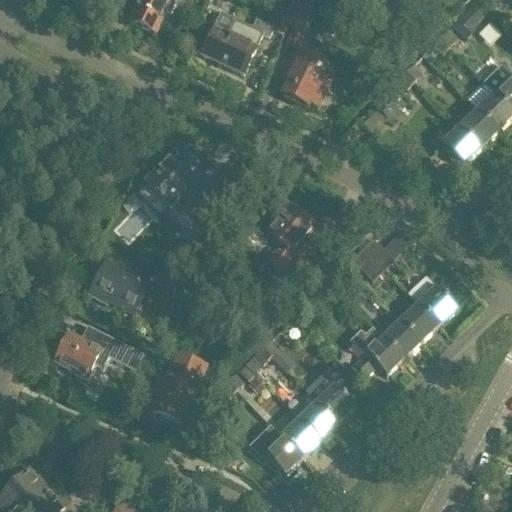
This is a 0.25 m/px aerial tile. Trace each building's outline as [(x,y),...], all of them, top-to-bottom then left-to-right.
[(139,0),(128,25),(155,38),(166,14),(171,17),(178,0),(139,0)] [(282,40),(295,13),(300,0),(279,0),(277,6),(283,9),(272,32),(255,24),(252,32),(233,24),(227,38),(214,33),(201,60),(243,79),(256,52),(262,38),(269,42),(272,35),(282,40)] [(495,2),(493,0),(488,0),(482,6),(490,15),(495,10),(495,2)] [(487,17),(477,6),(454,29),(464,40),(487,17)] [(318,111),(329,87),(320,83),(328,68),(297,53),(315,15),(299,7),(292,24),(296,26),(285,49),(295,54),(284,78),(290,81),(282,98),(308,110),(309,107),(318,111)] [(447,53),(457,44),(448,35),(439,45),(447,53)] [(442,58),(447,53),(439,45),(434,50),(442,58)] [(412,87),(422,77),(413,69),(403,78),(412,87)] [(407,93),(412,87),(403,78),(398,84),(407,93)] [(511,117),(511,82),(511,81),(493,99),(511,117)] [(398,93),(394,98),(400,104),(405,99),(398,93)] [(387,124),(403,107),(400,104),(394,98),(378,115),(387,124)] [(497,136),(511,121),(511,117),(493,99),(476,115),(497,136)] [(480,153),(497,136),(476,115),(459,132),(480,153)] [(461,171),(480,153),(459,132),(440,150),(461,171)] [(178,153),(145,188),(170,212),(177,205),(200,227),(211,216),(219,224),(231,212),(224,205),(233,196),(230,193),(238,184),(228,174),(212,192),(199,179),(202,176),(178,153)] [(272,255),(263,265),(279,278),(287,268),(288,267),(300,278),(310,266),(311,267),(321,255),(339,234),(324,221),(315,232),(307,225),(306,226),(287,209),(279,218),(277,216),(270,224),(273,227),(265,236),(281,250),(274,257),(272,255)] [(372,244),(351,265),(361,275),(382,254),(372,245),(372,244)] [(181,281),(195,265),(183,254),(178,261),(164,254),(156,269),(180,282),(181,281)] [(382,254),(361,275),(371,285),(392,265),(382,254)] [(149,288),(107,266),(99,281),(95,279),(89,292),(93,294),(90,300),(108,309),(109,306),(133,318),(149,288)] [(179,284),(157,273),(151,285),(173,296),(179,284)] [(327,289),(337,299),(344,293),(334,282),(327,289)] [(407,299),(417,309),(438,331),(456,314),(425,282),(407,299)] [(185,303),(191,289),(182,285),(175,299),(185,303)] [(331,305),(337,299),(327,289),(321,295),(331,305)] [(190,305),(204,312),(210,300),(197,293),(190,305)] [(421,348),(438,331),(417,309),(400,326),(421,348)] [(268,327),(247,316),(239,332),(260,343),(268,327)] [(421,348),(400,326),(383,343),(379,338),(377,340),(382,344),(403,365),(421,348)] [(70,338),(55,367),(86,383),(93,370),(102,374),(108,363),(136,377),(145,360),(92,332),(84,346),(70,338)] [(386,382),(403,365),(382,344),(377,340),(371,333),(365,340),(360,335),(350,345),(365,360),(355,370),(366,382),(376,372),(386,382)] [(270,362),(277,355),(268,346),(261,353),(270,362)] [(261,353),(253,361),(262,370),(270,362),(261,353)] [(277,355),(270,362),(285,378),(294,369),(278,354),(277,355)] [(159,401),(153,415),(181,428),(206,371),(178,359),(165,387),(157,383),(150,398),(159,401)] [(259,397),(265,391),(245,370),(239,376),(259,397)] [(213,388),(220,381),(216,377),(208,383),(213,388)] [(236,395),(243,388),(234,379),(227,386),(236,395)] [(227,386),(220,393),(229,402),(236,395),(227,386)] [(336,430),(354,412),(333,391),(315,408),(336,430)] [(319,447),(336,430),(315,408),(298,425),(319,447)] [(209,411),(203,426),(223,435),(229,420),(209,411)] [(302,463),(319,447),(298,425),(281,442),(302,463)] [(302,463),(281,442),(270,431),(262,439),(273,450),(263,459),(284,481),(302,463)] [(0,508),(3,511),(62,511),(64,511),(28,474),(0,502),(0,508)]
